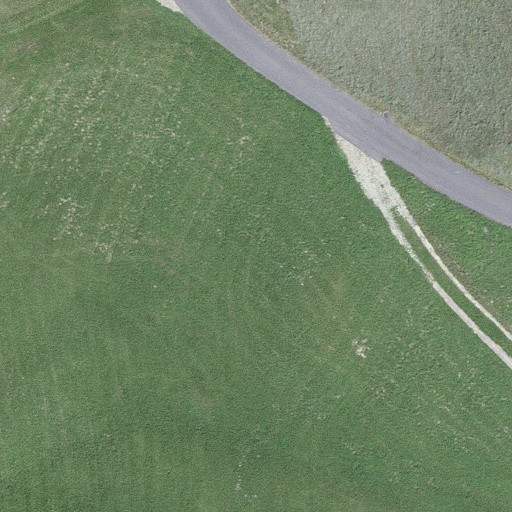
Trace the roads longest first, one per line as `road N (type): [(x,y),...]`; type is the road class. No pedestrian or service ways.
road 1 (unclassified): [(201,0),(365,125),(511,210)]
road 2 (track): [(365,125),(402,223),(457,302),(511,353)]
